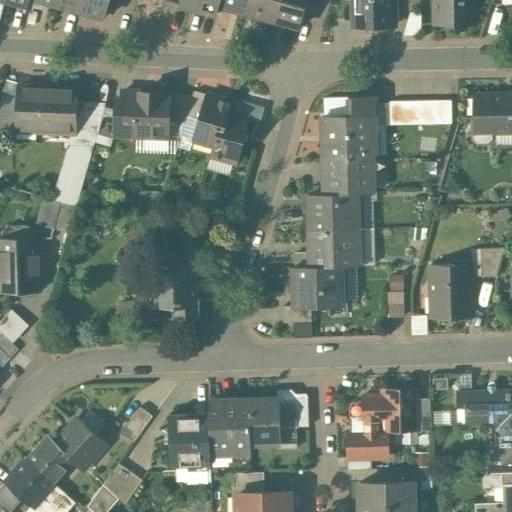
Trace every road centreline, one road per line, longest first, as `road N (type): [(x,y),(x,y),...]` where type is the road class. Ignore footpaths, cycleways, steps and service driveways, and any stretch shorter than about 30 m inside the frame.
road 1 (residential): [(306,64),(0,50)]
road 2 (residential): [(226,358),(511,349)]
road 3 (residential): [(0,427),(61,370),(226,358)]
road 4 (residential): [(511,59),(306,64)]
road 5 (residential): [(262,211),(306,64)]
road 6 (residential): [(226,358),(262,211)]
